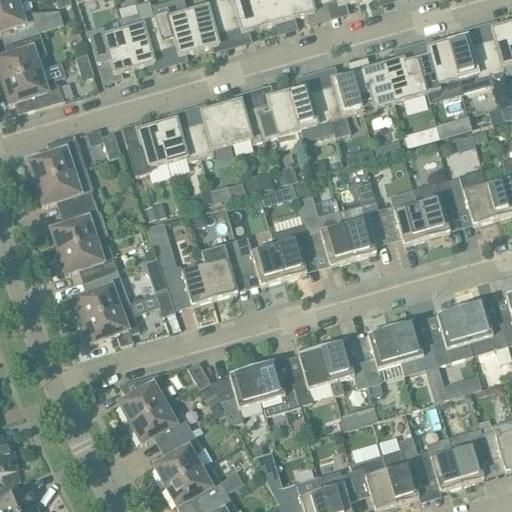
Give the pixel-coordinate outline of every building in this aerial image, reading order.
[(0,0),(0,11),(17,6),(27,3),(26,0),(0,0)] [(56,0),(59,9),(63,11),(67,10),(69,5),(67,0),(56,0)] [(261,31),(252,0),(225,0),(218,2),(228,37),(240,33),(241,37),(261,31)] [(252,0),(261,31),(294,22),(287,0),(252,0)] [(314,16),(313,13),(325,9),(322,0),(287,0),(294,22),(314,16)] [(338,9),(358,4),(357,0),(322,0),(325,9),(337,6),(338,9)] [(206,11),(187,16),(198,55),(218,49),(216,40),(228,37),(218,2),(205,6),(206,11)] [(17,6),(0,11),(0,36),(7,34),(11,46),(38,37),(63,29),(58,15),(21,17),(17,6)] [(198,55),(187,16),(168,22),(167,17),(153,21),(163,55),(176,52),(178,60),(198,55)] [(141,29),(122,35),(133,73),(154,67),(151,59),(163,55),(153,21),(140,25),(141,29)] [(511,68),(511,31),(511,27),(491,33),(493,42),(481,45),(491,80),(504,76),(503,71),(511,68)] [(113,79),(133,73),(122,35),(104,40),(102,35),(88,39),(98,74),(111,70),(113,79)] [(0,61),(0,81),(2,87),(40,74),(36,64),(45,58),(38,37),(11,46),(15,57),(0,61)] [(494,89),(491,80),(481,45),(469,49),(466,40),(446,46),(457,84),(462,99),(494,89)] [(457,84),(446,46),(426,52),(429,60),(416,64),(426,98),(440,94),(438,90),(457,84)] [(94,82),(87,59),(75,63),(76,66),(82,85),(94,82)] [(394,107),(426,98),(416,64),(404,67),(403,63),(383,69),(394,107)] [(362,117),(394,107),(383,69),(351,78),(362,117)] [(43,85),(40,74),(2,87),(9,109),(23,105),(26,110),(28,116),(33,114),(64,104),(58,88),(50,83),(43,85)] [(320,91),(329,126),(362,117),(351,78),(331,84),(332,88),(320,91)] [(286,97),(297,135),(329,126),(320,91),(307,95),(306,91),(286,97)] [(265,144),(297,135),(286,97),(266,102),(267,106),(255,110),(265,144)] [(220,111),(231,149),(250,144),(252,148),(265,144),(255,110),(243,113),(240,105),(220,111)] [(511,118),(509,110),(500,112),(504,125),(511,122),(511,118)] [(203,125),(190,128),(200,163),(214,159),(212,154),(231,149),(220,111),(200,116),(203,125)] [(500,111),(487,115),(492,129),(504,125),(500,112),(500,111)] [(187,167),(200,163),(190,128),(178,132),(176,123),(156,129),(167,168),(186,162),(187,167)] [(449,126),(436,130),(439,143),(451,140),(452,140),(449,126)] [(148,173),(167,168),(156,129),(135,135),(138,143),(125,147),(135,182),(149,178),(148,173)] [(474,138),(472,138),(474,147),(487,144),(484,135),(474,138)] [(416,136),(403,139),(407,152),(419,149),(416,136)] [(121,160),(113,137),(101,141),(109,164),(121,160)] [(35,188),(73,176),(85,172),(75,140),(52,147),(55,156),(27,165),(35,188)] [(453,158),(451,146),(439,149),(442,161),(453,158)] [(374,153),(377,163),(389,160),(386,150),(374,153)] [(374,165),(371,153),(358,157),(361,169),(374,165)] [(323,178),(319,167),(307,170),(311,182),(323,178)] [(73,176),(35,188),(42,211),(63,204),(67,215),(69,215),(94,206),(90,195),(92,194),(85,172),(73,176)] [(289,173),(276,177),(280,190),(293,186),(289,173)] [(447,185),(457,218),(468,214),(472,230),(496,223),(486,189),(481,173),(458,180),(458,182),(447,185)] [(268,178),(244,184),(247,197),(271,190),(268,178)] [(511,193),(509,182),(486,189),(496,223),(511,218),(511,193)] [(412,193),(416,208),(426,243),(449,236),(445,221),(457,218),(447,185),(435,188),(435,187),(412,193)] [(242,187),(226,192),(230,203),(236,202),(246,199),(242,187)] [(293,190),(260,199),(263,211),(296,201),(293,190)] [(210,195),(193,200),(196,211),(213,206),(210,195)] [(313,258),(313,259),(325,255),(329,271),(352,264),(343,229),(338,215),(337,211),(316,217),(310,198),(297,202),(305,227),(305,229),(306,234),(313,258)] [(385,238),(378,213),(375,204),(338,215),(343,229),(352,264),(376,257),(371,242),(385,238)] [(50,234),(57,257),(95,244),(88,222),(98,218),(94,206),(67,215),(71,227),(50,234)] [(392,209),(378,213),(385,238),(399,234),(403,250),(426,243),(416,208),(394,215),(392,209)] [(157,209),(146,212),(149,224),(160,221),(157,209)] [(203,217),(192,220),(195,230),(201,229),(205,223),(203,217)] [(313,259),(305,227),(270,237),(273,249),(283,284),(306,277),(302,262),(313,259)] [(260,290),(283,284),(273,249),(250,256),(246,241),(235,245),(244,278),(256,275),(260,290)] [(95,244),(57,257),(65,279),(86,272),(90,284),(117,275),(108,251),(98,254),(95,244)] [(244,278),(235,245),(200,255),(204,269),(214,304),(237,297),(233,282),(244,278)] [(156,261),(161,275),(176,271),(172,257),(156,261)] [(156,261),(141,267),(145,276),(148,280),(161,275),(156,261)] [(161,275),(167,294),(169,300),(187,295),(191,310),(214,304),(204,269),(181,276),(180,270),(176,271),(161,275)] [(90,284),(94,296),(73,303),(82,326),(85,325),(92,322),(119,312),(129,308),(121,286),(117,275),(90,284)] [(169,300),(167,294),(155,299),(163,321),(175,317),(169,300)] [(511,297),(505,300),(511,321),(500,324),(508,350),(511,348),(511,297)] [(495,354),(508,350),(500,324),(488,328),(482,306),(459,313),(469,347),(492,341),(495,354)] [(139,336),(129,308),(119,312),(92,322),(85,325),(82,326),(90,348),(115,339),(120,351),(132,348),(129,339),(139,336)] [(469,347),(459,313),(436,319),(442,341),(431,344),(438,370),(473,360),(469,347)] [(438,370),(431,344),(419,348),(413,326),(390,333),(400,367),(404,380),(425,374),(426,374),(438,370)] [(373,361),(361,364),(369,390),(381,386),(378,374),(400,367),(390,333),(367,339),(373,361)] [(357,393),(369,390),(361,364),(350,367),(344,346),(321,352),(331,387),(334,400),(344,397),(340,384),(353,381),(357,393)] [(331,387),(321,352),(298,359),(304,381),(292,384),(300,410),(312,406),(308,393),(331,387)] [(265,420),(300,410),(292,384),(281,387),(275,366),(251,372),(261,407),(265,420)] [(187,373),(197,390),(199,394),(210,388),(198,367),(187,373)] [(426,374),(425,374),(434,407),(447,403),(438,370),(426,374)] [(261,407),(251,372),(228,379),(235,400),(219,405),(220,406),(225,415),(233,429),(243,426),(239,413),(261,407)] [(125,403),(118,407),(129,428),(164,409),(158,397),(165,393),(157,378),(118,390),(125,403)] [(455,387),(444,390),(448,403),(459,400),(455,387)] [(369,391),(372,402),(382,399),(379,388),(369,391)] [(498,397),(503,396),(501,388),(478,395),(479,399),(493,395),(498,397)] [(213,409),(212,415),(216,421),(225,415),(220,406),(213,409)] [(164,409),(129,428),(141,449),(160,438),(166,449),(191,435),(181,416),(170,419),(164,409)] [(374,410),(341,419),(344,434),(378,424),(374,410)] [(511,423),(491,430),(489,424),(478,427),(480,435),(482,438),(489,464),(500,461),(505,477),(511,474),(511,423)] [(153,470),(165,491),(200,471),(194,461),(202,453),(191,435),(166,449),(172,459),(153,470)] [(461,490),(483,483),(479,467),(489,464),(482,438),(480,435),(448,444),(451,455),(461,490)] [(393,498),(396,509),(418,503),(414,487),(424,484),(416,457),(412,442),(404,444),(400,451),(401,454),(382,460),(386,475),(391,492),(393,498)] [(426,451),(427,454),(416,457),(424,484),(435,481),(440,496),(461,490),(451,455),(448,444),(426,451)] [(0,480),(16,475),(12,464),(14,463),(10,449),(2,452),(0,446),(0,480)] [(259,447),(248,450),(251,459),(262,455),(259,447)] [(270,467),(267,458),(255,461),(258,470),(270,467)] [(349,470),(350,472),(351,477),(359,503),(370,500),(373,511),(386,511),(396,509),(393,498),(391,492),(386,475),(382,460),(349,470)] [(165,491),(176,511),(196,501),(202,511),(206,509),(226,498),(209,466),(200,471),(165,491)] [(338,476),(317,482),(326,511),(350,511),(348,506),(359,503),(351,477),(339,480),(338,476)] [(317,482),(271,496),(278,510),(279,511),(326,511),(321,494),(319,486),(317,482)] [(20,498),(15,487),(0,493),(0,511),(34,511),(38,510),(31,494),(20,498)] [(234,511),(226,498),(202,511),(201,511),(234,511)]
